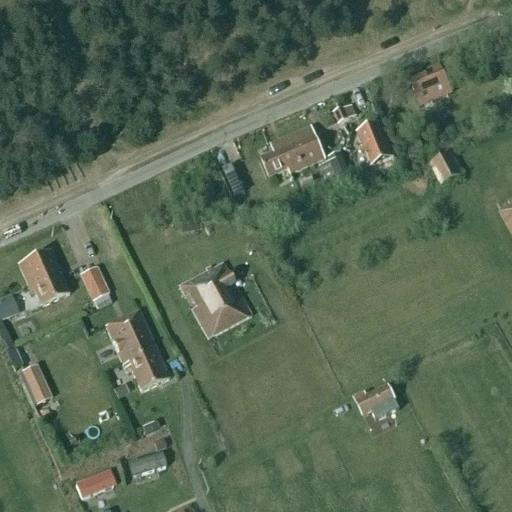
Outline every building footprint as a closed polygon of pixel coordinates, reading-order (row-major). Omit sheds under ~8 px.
[(410,86),(420,109),(451,96),(438,68),(427,73),(429,78),(410,86)] [(355,118),(351,107),(342,110),(342,109),(333,113),(338,126),(347,123),(347,121),(355,118)] [(380,126),(355,135),(369,170),(394,161),(380,126)] [(311,130),(270,148),(273,154),(262,159),(271,179),(289,171),(292,178),(326,163),(311,130)] [(352,181),(340,154),(328,159),(340,186),(352,181)] [(462,176),(451,154),(429,165),(440,187),(462,176)] [(511,204),(510,201),(506,204),(508,208),(497,214),(511,241),(511,204)] [(69,298),(49,253),(17,267),(30,297),(33,295),(41,311),(69,298)] [(202,306),(191,313),(207,343),(251,319),(222,267),(211,273),(210,270),(205,273),(206,275),(179,290),(185,301),(196,295),(202,306)] [(107,297),(95,272),(79,280),(91,305),(107,297)] [(0,323),(18,317),(10,299),(0,303),(0,323)] [(170,381),(168,379),(138,314),(105,329),(126,375),(131,373),(142,395),(170,381)] [(0,343),(4,353),(12,349),(0,323),(0,343)] [(6,355),(14,372),(21,369),(13,351),(6,355)] [(51,402),(36,369),(21,376),(36,409),(51,402)] [(118,391),(109,372),(103,376),(116,401),(127,396),(124,388),(118,391)] [(364,396),(353,401),(362,419),(370,415),(375,424),(399,412),(387,389),(366,400),(364,396)] [(0,405),(6,435),(21,433),(14,397),(0,399),(0,405)] [(154,425),(141,431),(144,437),(157,431),(154,425)] [(162,443),(153,446),(156,454),(165,451),(162,443)] [(35,452),(22,455),(31,490),(44,486),(35,452)] [(161,454),(127,465),(131,478),(165,467),(161,454)] [(109,472),(74,486),(80,501),(115,487),(109,472)]
